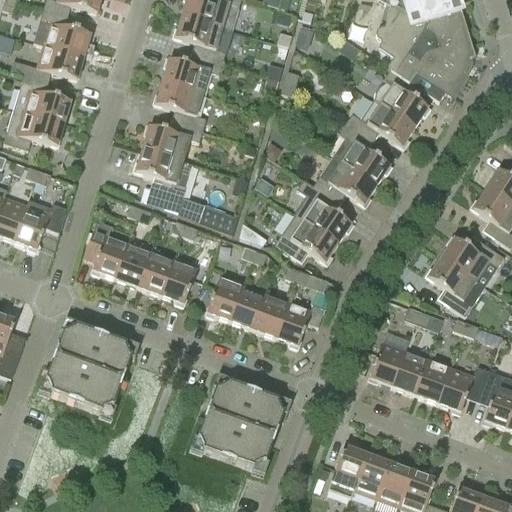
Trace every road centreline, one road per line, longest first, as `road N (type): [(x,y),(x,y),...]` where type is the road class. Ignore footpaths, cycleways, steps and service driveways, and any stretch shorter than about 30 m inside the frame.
road 1 (residential): [(312,397),(354,285),(509,55)]
road 2 (residential): [(140,0),(51,301)]
road 3 (residential): [(312,397),(51,301)]
road 4 (residential): [(511,473),(312,397)]
road 5 (residential): [(51,301),(0,443)]
road 6 (residential): [(270,511),(312,397)]
